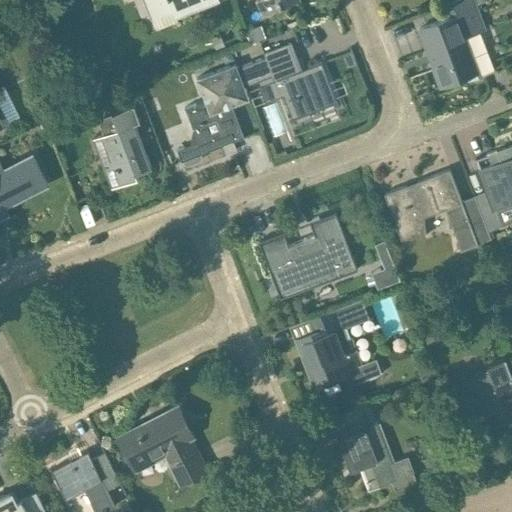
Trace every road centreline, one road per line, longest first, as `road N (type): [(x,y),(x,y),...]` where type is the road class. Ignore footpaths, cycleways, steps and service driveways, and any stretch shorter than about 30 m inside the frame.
road 1 (residential): [(25,419),(235,313)]
road 2 (residential): [(307,511),(235,313)]
road 3 (residential): [(0,280),(198,213)]
road 4 (residential): [(198,213),(350,158),(383,131)]
road 5 (residential): [(383,131),(382,86),(353,0)]
road 6 (residential): [(506,108),(425,134),(383,131)]
